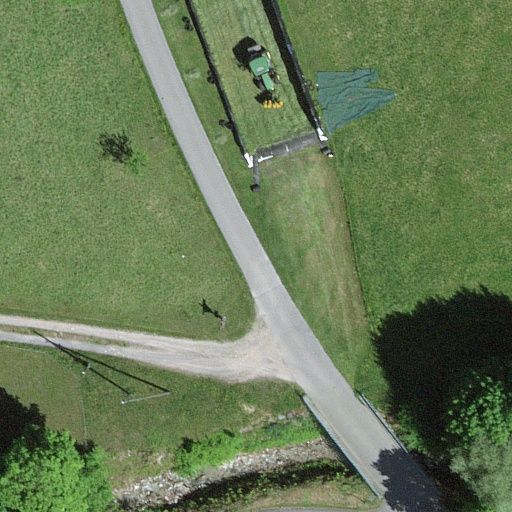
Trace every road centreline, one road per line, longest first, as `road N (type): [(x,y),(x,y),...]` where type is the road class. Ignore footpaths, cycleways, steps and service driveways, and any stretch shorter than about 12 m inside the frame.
road 1 (residential): [(135,0),(176,110),(301,342),(425,511)]
road 2 (track): [(301,342),(239,359),(0,330)]
